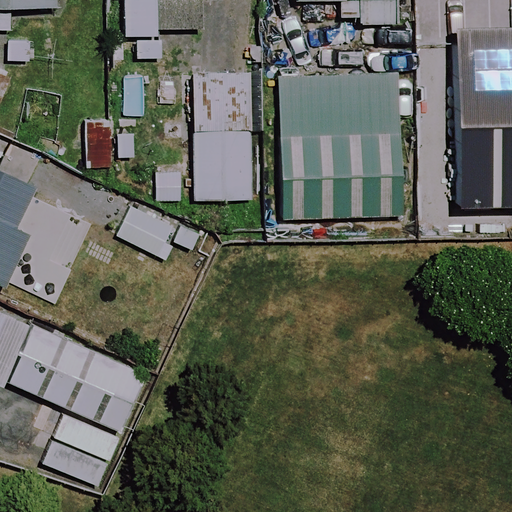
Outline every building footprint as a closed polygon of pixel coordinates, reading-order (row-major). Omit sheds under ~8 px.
[(61,5),(60,0),(0,0),(0,27),(13,28),(13,6),(61,5)] [(128,0),(130,35),(208,25),(206,0),(128,0)] [(400,24),(399,0),(303,0),(345,0),(345,15),(364,15),(364,24),(400,24)] [(511,24),(462,26),(462,38),(468,206),(511,204),(511,24)] [(266,128),(264,68),(194,70),(197,171),(158,172),(159,201),(255,198),(253,128),(266,128)] [(408,214),(403,70),(281,73),(286,218),(408,214)] [(41,186),(0,166),(0,283),(10,289),(37,231),(23,224),(41,186)] [(132,199),(90,177),(67,221),(108,243),(132,199)] [(34,321),(0,306),(0,382),(8,385),(34,321)] [(150,373),(37,326),(13,384),(66,407),(125,433),(150,373)] [(125,433),(66,407),(48,449),(111,477),(130,435),(125,433)]
